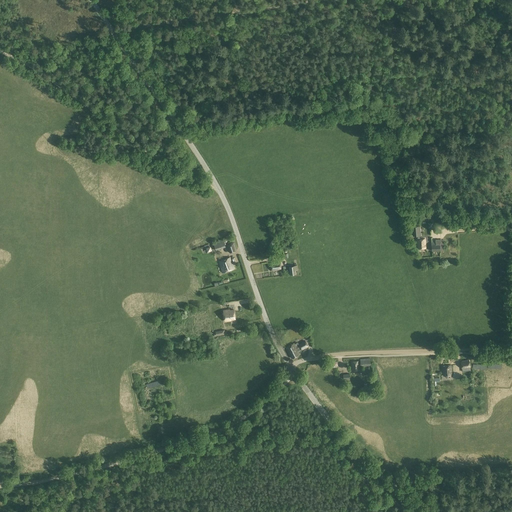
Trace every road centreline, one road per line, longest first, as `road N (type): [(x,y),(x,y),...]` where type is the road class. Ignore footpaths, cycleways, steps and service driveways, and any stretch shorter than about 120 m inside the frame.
road 1 (unclassified): [(425,511),(362,459),(280,352),(200,153),(89,0)]
road 2 (track): [(0,485),(210,434),(250,412),(291,367)]
road 3 (track): [(220,192),(0,52)]
road 4 (track): [(308,359),(511,350)]
